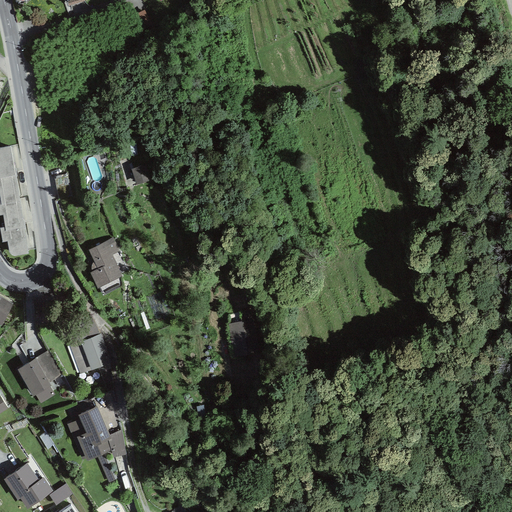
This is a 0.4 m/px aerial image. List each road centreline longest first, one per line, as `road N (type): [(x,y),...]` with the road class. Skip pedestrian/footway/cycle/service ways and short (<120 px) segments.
road 1 (residential): [(150,511),(114,359),(66,261),(54,217),(39,201)]
road 2 (track): [(361,511),(247,459),(181,415),(100,322)]
road 3 (tertiary): [(0,2),(39,201)]
road 4 (tertiary): [(39,201),(45,269),(18,283),(0,272)]
